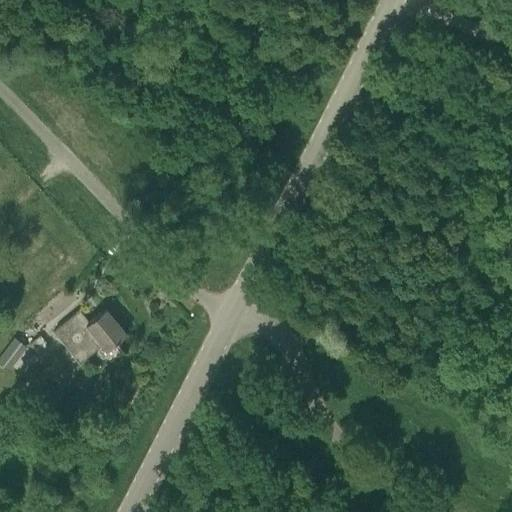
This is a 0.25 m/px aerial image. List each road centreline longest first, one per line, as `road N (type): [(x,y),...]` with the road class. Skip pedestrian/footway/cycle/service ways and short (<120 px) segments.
road 1 (unclassified): [(233,314),(393,0)]
road 2 (unclassified): [(233,314),(185,290),(0,89)]
road 3 (unclassified): [(437,511),(333,437),(287,346),(233,314)]
road 4 (unclassified): [(132,511),(233,314)]
road 5 (track): [(511,47),(393,1)]
